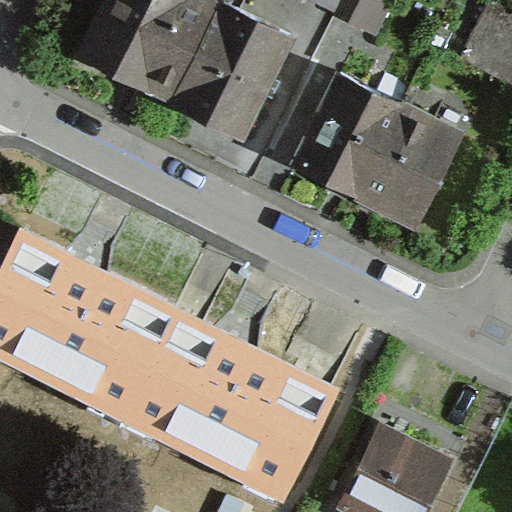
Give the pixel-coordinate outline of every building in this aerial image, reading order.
[(217,0),(102,0),(82,40),(173,87),(217,0)] [(299,28),(243,0),(217,0),(173,87),(250,125),(299,28)] [(391,0),(343,0),(339,8),(378,28),(391,0)] [(511,4),(502,0),(488,0),(462,52),(511,76),(511,4)] [(409,93),(346,62),(298,157),(361,189),(409,93)] [(467,122),(409,93),(361,189),(419,218),(467,122)] [(29,239),(0,296),(0,347),(117,408),(167,310),(29,239)] [(167,310),(117,408),(255,478),(305,380),(167,310)] [(382,435),(346,511),(446,511),(465,473),(382,435)]
